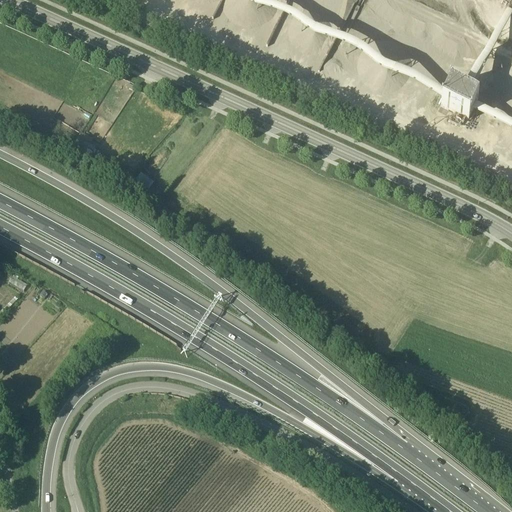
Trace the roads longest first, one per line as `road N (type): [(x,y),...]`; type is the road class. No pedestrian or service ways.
road 1 (secondary): [(511,232),(8,0)]
road 2 (motorway): [(47,511),(52,451),(67,410),(96,383),(145,369),(188,374),(255,402),(447,511)]
road 3 (motorway): [(0,229),(259,378),(448,511)]
road 4 (motorway): [(406,449),(197,273),(0,154)]
road 5 (motorway): [(406,449),(215,321),(0,199)]
road 6 (unclassified): [(77,511),(67,471),(78,431),(108,397),(140,387),(188,392),(233,410),(411,511)]
